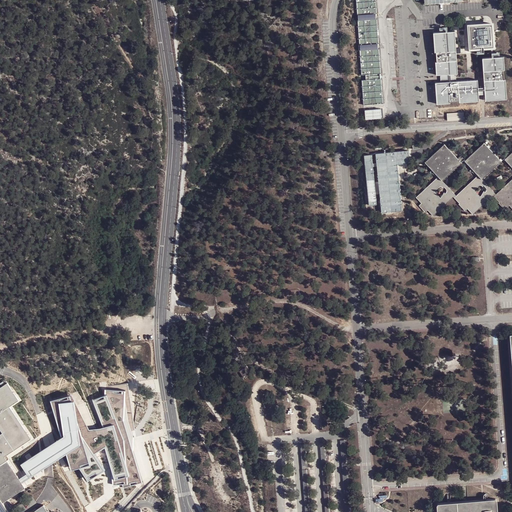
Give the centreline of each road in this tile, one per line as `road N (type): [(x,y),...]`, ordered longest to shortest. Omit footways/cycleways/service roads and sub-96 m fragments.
road 1 (tertiary): [(189,506),(163,352),(176,131),(160,0)]
road 2 (unclassified): [(493,319),(500,474),(367,486)]
road 3 (unclassified): [(348,238),(511,226)]
road 4 (unclassified): [(367,486),(356,329)]
road 5 (track): [(0,345),(156,325)]
road 6 (unclassified): [(356,329),(493,319)]
road 7 (unclassified): [(341,132),(337,0)]
